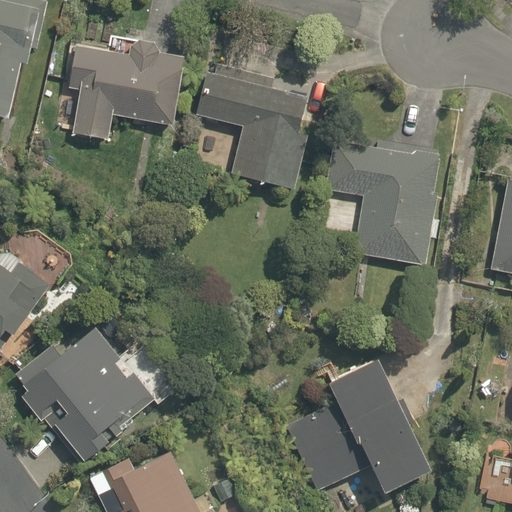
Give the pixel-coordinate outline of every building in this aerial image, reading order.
[(0,0),(0,115),(9,118),(22,63),(29,64),(32,48),(37,49),(48,1),(41,0),(0,0)] [(113,114),(173,124),(184,57),(159,53),(155,42),(111,35),(109,46),(78,41),(70,88),(81,90),(73,132),(108,138),(113,114)] [(233,172),(295,189),(309,135),(298,132),(309,93),(294,89),(286,95),(287,91),(273,87),(275,79),(218,64),(216,74),(207,72),(196,114),(245,127),(233,172)] [(355,252),(426,264),(438,192),(434,191),(441,150),(379,139),(378,147),(335,140),(326,189),(365,196),(355,252)] [(511,180),(507,180),(491,268),(511,272),(511,180)] [(25,263),(10,252),(0,252),(0,352),(49,282),(24,265),(25,263)] [(61,428),(85,459),(136,420),(133,417),(157,398),(136,371),(128,377),(116,361),(121,358),(97,326),(62,354),(54,344),(16,373),(29,390),(23,395),(42,420),(45,418),(56,432),(61,428)] [(372,464),(384,490),(430,469),(408,422),(414,419),(404,398),(398,401),(378,359),(329,382),(338,401),(287,425),(318,490),(372,464)] [(217,511),(215,507),(204,511),(202,511),(172,451),(135,469),(129,456),(90,476),(107,511),(217,511)]
